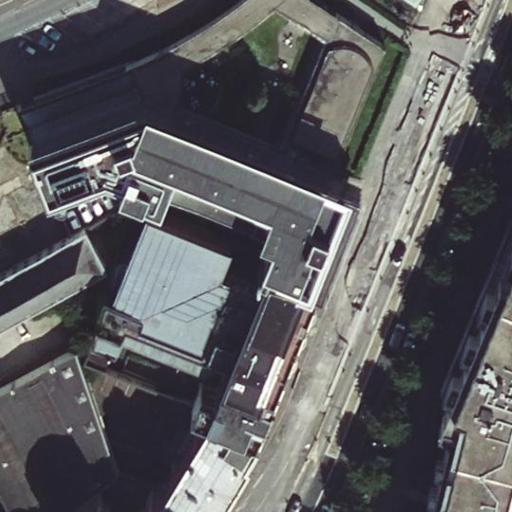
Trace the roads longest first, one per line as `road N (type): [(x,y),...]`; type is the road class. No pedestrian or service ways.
road 1 (tertiary): [(490,0),(306,422),(254,511)]
road 2 (tertiary): [(301,511),(511,33)]
